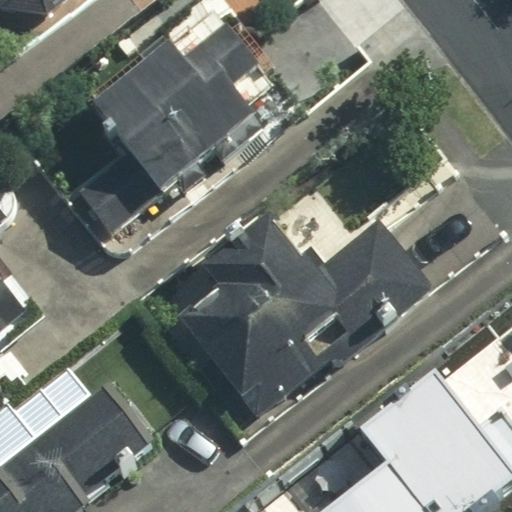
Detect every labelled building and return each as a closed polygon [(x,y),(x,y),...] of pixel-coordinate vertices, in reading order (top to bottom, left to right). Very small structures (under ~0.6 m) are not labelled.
[(287,104),(266,79),(291,59),(259,20),(210,59),(191,36),(109,101),(144,145),(83,194),(119,239),(287,104)] [(0,346),(49,306),(27,280),(39,270),(8,233),(21,222),(0,196),(0,346)] [(202,317),(281,416),(450,283),(399,218),(337,268),(290,209),(222,262),(241,286),(202,317)] [(482,511),(511,488),(511,349),(500,335),(390,426),(415,457),(347,511),(482,511)] [(136,381),(23,468),(12,454),(0,463),(0,511),(115,511),(106,500),(182,441),(136,381)]
